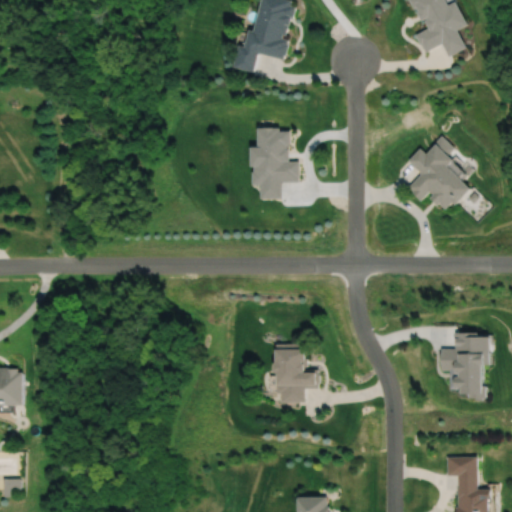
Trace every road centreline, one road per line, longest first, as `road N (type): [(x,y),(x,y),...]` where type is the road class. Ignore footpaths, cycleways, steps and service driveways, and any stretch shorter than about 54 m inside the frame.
road 1 (residential): [(511,269),(0,267)]
road 2 (residential): [(353,62),(352,266),(356,309),(392,407),(392,511)]
